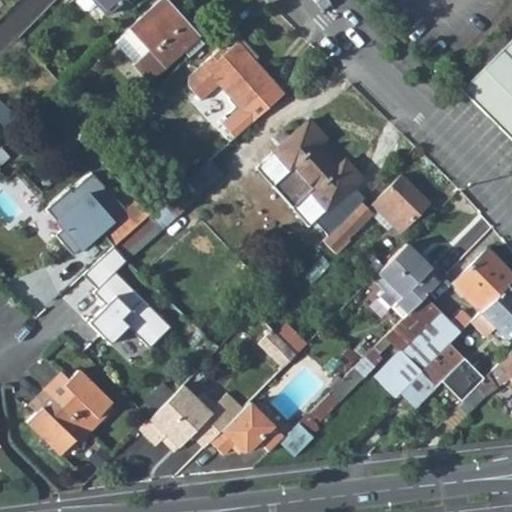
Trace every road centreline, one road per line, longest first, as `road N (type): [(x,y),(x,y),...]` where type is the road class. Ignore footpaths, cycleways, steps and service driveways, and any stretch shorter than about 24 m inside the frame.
road 1 (residential): [(511,478),(225,511)]
road 2 (residential): [(317,0),(511,208)]
